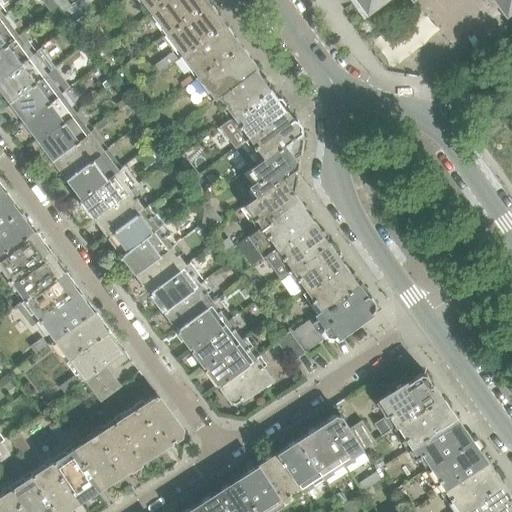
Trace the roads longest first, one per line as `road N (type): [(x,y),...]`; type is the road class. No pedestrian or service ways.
road 1 (residential): [(0,154),(221,452)]
road 2 (residential): [(316,55),(336,113),(340,190),(428,317)]
road 3 (residential): [(511,229),(431,124),(366,96),(316,55)]
road 4 (residential): [(221,452),(428,317)]
road 5 (residential): [(428,317),(511,430)]
